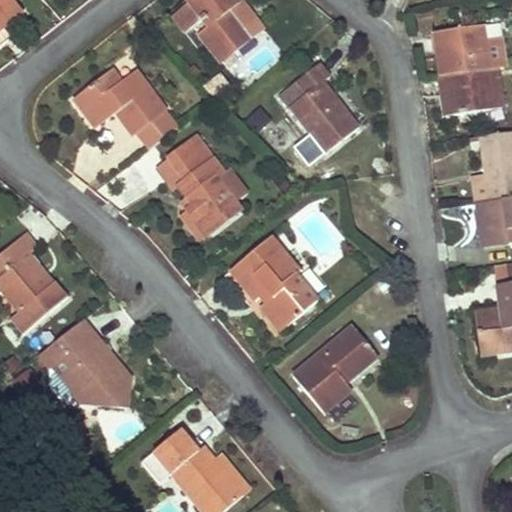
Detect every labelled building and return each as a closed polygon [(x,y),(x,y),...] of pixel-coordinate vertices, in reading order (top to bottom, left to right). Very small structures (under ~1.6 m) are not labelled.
[(3,28),(22,11),(12,0),(0,0),(0,32),(4,29),(3,28)] [(231,11),(238,6),(234,0),(187,0),(191,4),(172,19),(185,35),(203,20),(209,27),(199,35),(221,64),(253,39),(246,30),(231,11)] [(257,21),(243,2),(238,6),(231,11),(246,30),(257,21)] [(506,68),(502,40),(486,43),(483,27),(434,34),(440,79),(496,70),(506,68)] [(0,45),(10,37),(4,29),(0,32),(0,45)] [(360,128),(324,83),(330,78),(320,65),(279,97),(309,135),(294,146),(311,167),(360,128)] [(502,109),(496,70),(440,79),(440,80),(443,79),(445,95),(450,95),(451,100),(443,101),(446,118),(502,109)] [(166,112),(141,79),(126,89),(121,84),(112,71),(74,101),(96,130),(116,115),(133,138),(166,112)] [(126,89),(141,79),(136,72),(121,84),(126,89)] [(214,99),(230,87),(221,75),(204,89),(214,99)] [(451,100),(450,95),(445,95),(443,79),(440,80),(443,101),(451,100)] [(257,134),(271,121),(260,110),(246,123),(257,134)] [(511,133),(480,138),(485,177),(472,179),(476,204),(511,199),(511,133)] [(240,211),(216,180),(223,174),(196,139),(169,160),(179,172),(167,181),(174,191),(179,188),(188,200),(193,206),(187,211),(207,237),(240,211)] [(179,172),(169,160),(158,170),(167,181),(179,172)] [(302,181),(309,175),(304,168),(302,169),(300,167),(295,172),(302,181)] [(281,193),(289,187),(284,178),(275,184),(281,193)] [(511,199),(476,204),(483,250),(511,245),(511,199)] [(193,206),(188,200),(182,205),(187,211),(193,206)] [(207,237),(187,211),(181,216),(201,242),(207,237)] [(48,290),(36,275),(41,271),(43,269),(30,255),(37,249),(25,235),(0,256),(0,289),(20,313),(11,321),(24,336),(66,300),(53,285),(48,290)] [(318,303),(296,276),(299,273),(271,238),(230,272),(240,284),(255,302),(261,297),(268,292),(273,298),(266,304),(287,329),(318,303)] [(511,353),(511,264),(506,266),(509,285),(496,287),(500,310),(503,331),(477,335),(480,358),(511,353)] [(53,285),(41,271),(36,275),(48,290),(53,285)] [(240,284),(230,272),(224,277),(235,289),(240,284)] [(266,304),(273,298),(268,292),(261,297),(266,304)] [(287,329),(266,304),(260,309),(281,333),(287,329)] [(503,331),(500,310),(474,314),(477,335),(503,331)] [(130,380),(83,322),(40,357),(51,369),(60,362),(81,386),(79,405),(127,409),(130,380)] [(351,380),(378,357),(353,327),(293,378),(324,414),(351,391),(345,384),(342,381),(348,377),(351,380)] [(81,386),(60,362),(51,369),(79,405),(81,386)] [(12,380),(20,394),(40,383),(32,368),(12,380)] [(225,511),(244,497),(215,462),(203,448),(198,452),(180,432),(159,450),(166,458),(160,463),(171,476),(201,511),(225,511)] [(104,458),(97,449),(91,443),(81,451),(93,467),(104,458)] [(171,476),(160,463),(166,458),(159,450),(141,464),(160,486),(171,476)] [(250,491),(221,457),(215,462),(244,497),(250,491)] [(178,511),(171,502),(158,511),(178,511)]
